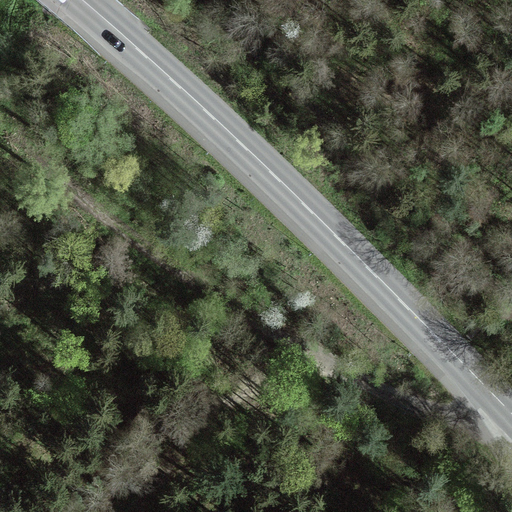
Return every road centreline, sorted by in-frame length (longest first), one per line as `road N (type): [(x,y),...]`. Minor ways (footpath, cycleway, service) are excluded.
road 1 (secondary): [(82,0),(277,177),(511,413)]
road 2 (track): [(75,199),(249,324),(418,410),(495,397)]
road 3 (track): [(144,511),(249,324)]
